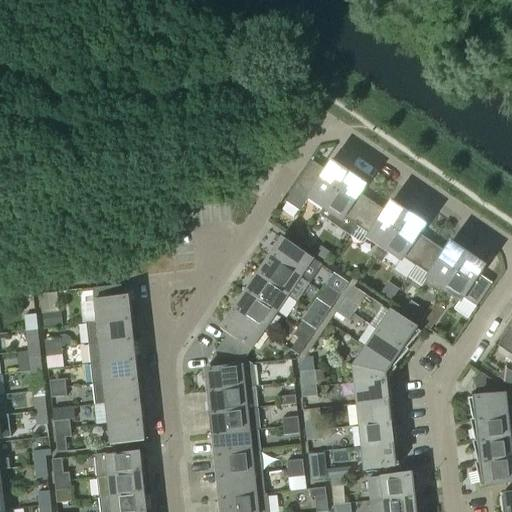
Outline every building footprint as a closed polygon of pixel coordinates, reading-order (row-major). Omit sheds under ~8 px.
[(311,162),(284,202),(299,212),(309,197),(324,208),(347,175),(346,174),(330,163),(325,171),(311,162)] [(324,208),(319,215),(349,236),(371,203),(358,194),(361,190),(364,186),(347,175),(324,208)] [(349,236),(348,237),(361,246),(367,237),(384,248),(407,215),(406,214),(406,215),(390,204),(385,212),(371,203),(349,236)] [(407,215),(384,248),(400,260),(402,258),(415,267),(431,243),(418,234),(420,231),(423,226),(407,215)] [(281,239),(268,257),(309,284),(321,266),(312,260),(281,239)] [(431,243),(415,267),(429,276),(427,278),(443,289),(466,255),(465,255),(450,244),(444,252),(431,243)] [(466,255),(443,289),(460,300),(461,298),(475,308),(491,284),(477,275),(480,271),(483,267),(466,255)] [(268,257),(256,275),(287,296),(297,302),(309,284),(268,257)] [(256,275),(244,293),(275,314),(287,296),(256,275)] [(391,302),(399,291),(388,284),(381,294),(386,297),(385,299),(391,302)] [(96,322),(84,323),(84,324),(86,324),(130,319),(128,301),(122,302),(120,286),(92,289),(96,322)] [(326,286),(321,293),(335,302),(340,295),(326,286)] [(345,298),(340,305),(353,314),(365,295),(353,287),(345,298)] [(244,293),(232,311),(263,332),(275,314),(244,293)] [(321,293),(317,300),(330,309),(335,302),(321,293)] [(413,304),(405,315),(418,324),(425,313),(413,304)] [(340,305),(335,313),(348,322),(353,314),(340,305)] [(229,331),(220,344),(244,360),(263,332),(232,311),(222,326),(229,331)] [(406,349),(420,333),(418,331),(389,311),(376,330),(406,349)] [(42,329),(58,327),(57,313),(41,315),(41,316),(42,329)] [(429,330),(436,319),(427,313),(420,324),(429,330)] [(35,315),(24,316),(25,331),(36,330),(35,315)] [(130,319),(86,324),(88,345),(132,340),(130,319)] [(302,321),(297,329),(310,338),(315,331),(302,321)] [(511,322),(496,346),(511,356),(511,354),(511,322)] [(297,329),(292,336),(305,345),(310,338),(297,329)] [(36,330),(25,331),(27,344),(38,343),(36,330)] [(376,330),(364,348),(394,367),(408,351),(406,349),(376,330)] [(60,339),(44,341),(45,349),(61,347),(60,339)] [(132,340),(88,345),(90,365),(134,360),(132,340)] [(213,373),(204,374),(206,392),(254,387),(251,365),(244,360),(220,344),(212,357),(213,373)] [(61,347),(45,349),(46,358),(62,356),(61,347)] [(364,348),(351,367),(353,383),(388,379),(388,377),(396,369),(394,367),(364,348)] [(39,357),(28,358),(30,372),(41,370),(39,357)] [(134,360),(90,365),(92,385),(137,380),(134,360)] [(511,374),(504,369),(498,378),(511,387),(511,374)] [(41,370),(30,372),(31,385),(42,384),(41,370)] [(314,371),(299,372),(301,389),(316,387),(314,371)] [(467,399),(472,420),(507,417),(504,395),(501,395),(501,387),(481,374),(475,383),(476,398),(469,399),(467,399)] [(64,379),(48,381),(49,390),(65,388),(64,379)] [(388,379),(353,383),(356,405),(391,401),(388,379)] [(137,380),(92,385),(95,405),(105,404),(139,401),(137,380)] [(254,387),(206,392),(209,414),(246,410),(256,409),(254,387)] [(316,387),(301,389),(302,398),(317,397),(316,387)] [(65,388),(49,390),(50,398),(66,397),(65,388)] [(295,396),(279,397),(280,406),(296,404),(295,396)] [(44,398),(33,399),(34,412),(45,411),(44,398)] [(139,401),(105,404),(107,425),(141,421),(139,401)] [(391,401),(356,405),(358,426),(393,422),(391,401)] [(72,408),(52,410),(53,422),(69,420),(74,420),(72,408)] [(246,410),(209,414),(211,435),(256,430),(257,430),(259,430),(257,409),(246,410)] [(45,411),(34,412),(36,426),(47,424),(45,411)] [(7,416),(0,416),(0,439),(10,438),(7,416)] [(297,417),(281,419),(282,427),(298,426),(297,417)] [(472,420),(469,421),(474,442),(509,438),(507,417),(472,420)] [(69,420),(53,422),(54,430),(70,429),(69,420)] [(141,421),(107,425),(109,445),(143,442),(141,421)] [(319,421),(304,423),(305,432),(320,430),(319,421)] [(393,422),(358,426),(360,448),(395,444),(393,422)] [(298,426),(282,427),(283,436),(299,434),(298,426)] [(70,429),(54,430),(55,439),(71,437),(70,429)] [(256,430),(211,435),(213,457),(251,453),(259,452),(256,430)] [(320,430),(305,432),(306,441),(321,439),(320,430)] [(511,438),(509,438),(474,442),(472,442),(476,463),(477,463),(511,459),(511,438)] [(395,444),(360,448),(363,470),(398,466),(395,444)] [(44,451),(33,452),(34,466),(45,465),(44,451)] [(105,454),(94,455),(97,478),(141,473),(138,453),(106,456),(105,454)] [(251,453),(213,457),(216,478),(253,474),(251,453)] [(308,456),(310,472),(311,481),(326,479),(323,454),(308,456)] [(476,463),(474,464),(480,488),(493,485),(511,482),(511,459),(477,463),(476,463)] [(302,460),(286,462),(287,470),(303,469),(302,460)] [(45,465),(34,466),(36,479),(47,478),(45,465)] [(303,469),(287,470),(288,479),(304,477),(303,469)] [(69,473),(53,475),(54,483),(69,481),(69,473)] [(141,473),(97,478),(99,499),(143,494),(141,473)] [(253,474),(216,478),(218,500),(256,496),(253,474)] [(403,476),(367,480),(370,502),(382,501),(417,496),(417,475),(403,474),(403,476)] [(345,477),(330,478),(331,488),(346,486),(345,477)] [(69,481),(54,483),(55,492),(70,490),(69,481)] [(324,488),(308,490),(310,499),(326,497),(324,488)] [(48,492),(37,493),(39,506),(50,505),(48,492)] [(145,511),(143,494),(99,499),(100,511),(145,511)] [(268,511),(266,494),(256,496),(218,500),(219,511),(268,511)] [(511,511),(511,494),(500,496),(501,511),(511,511)] [(382,501),(370,502),(371,511),(419,511),(419,496),(417,496),(382,501)]
